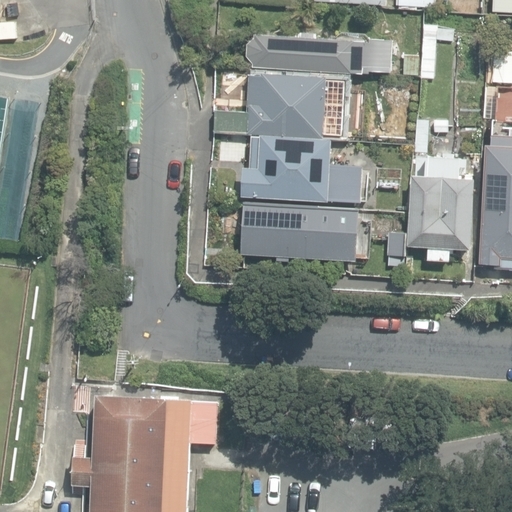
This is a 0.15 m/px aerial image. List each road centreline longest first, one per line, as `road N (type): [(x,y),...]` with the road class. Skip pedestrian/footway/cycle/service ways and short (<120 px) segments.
road 1 (residential): [(147,301),(160,322),(182,328),(511,353)]
road 2 (residential): [(147,301),(149,75),(132,0)]
